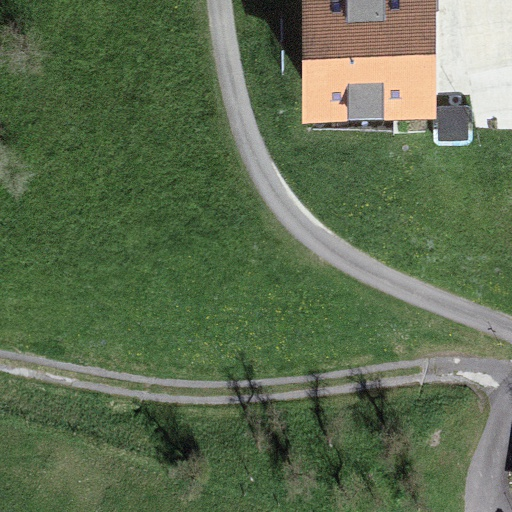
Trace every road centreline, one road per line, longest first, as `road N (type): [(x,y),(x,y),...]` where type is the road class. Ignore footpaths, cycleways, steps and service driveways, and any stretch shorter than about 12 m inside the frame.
road 1 (track): [(0,348),(226,376),(511,361)]
road 2 (track): [(227,0),(236,93),(282,236),(511,337)]
